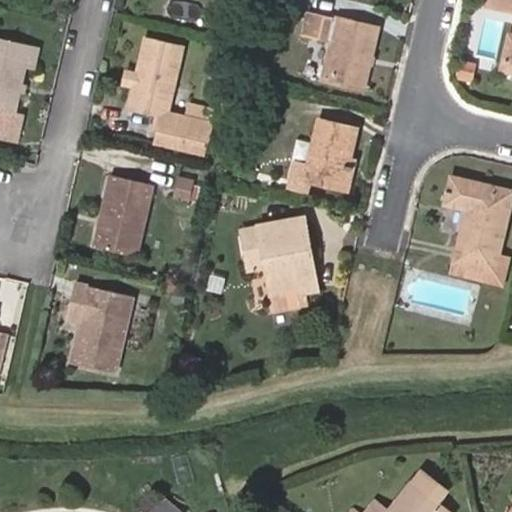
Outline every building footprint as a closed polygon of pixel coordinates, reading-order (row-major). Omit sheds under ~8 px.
[(256,0),(255,9),(279,15),(282,0),(256,0)] [(511,0),(488,0),(488,4),(511,10),(511,0)] [(315,12),(309,35),(332,41),(324,77),(365,87),(379,28),(315,12)] [(180,55),(141,45),(124,115),(156,122),(152,137),(203,149),(207,130),(164,119),(180,55)] [(13,99),(15,93),(20,73),(28,76),(32,56),(0,48),(0,120),(7,123),(13,99)] [(476,79),(479,67),(462,63),(460,75),(476,79)] [(358,128),(319,119),(309,163),(306,177),(313,179),(348,187),(354,160),(351,159),(358,128)] [(310,191),(313,179),(306,177),(309,163),(294,161),(290,187),(310,191)] [(174,176),(171,199),(188,202),(191,179),(174,176)] [(454,260),(494,270),(511,196),(511,191),(452,177),(446,202),(467,208),(454,260)] [(108,180),(90,252),(132,263),(149,191),(108,180)] [(249,268),(266,266),(273,297),(315,290),(303,217),(242,228),(249,268)] [(75,324),(80,333),(71,372),(114,382),(132,307),(72,293),(65,322),(75,324)] [(63,329),(80,333),(75,324),(65,322),(63,329)] [(447,511),(433,501),(443,487),(420,470),(410,483),(389,511),(375,501),(366,511),(354,511),(353,511),(352,511),(447,511)] [(162,492),(145,510),(147,511),(182,511),(183,511),(162,492)]
